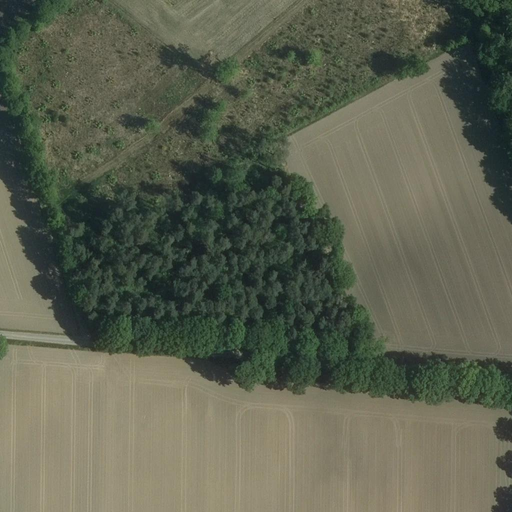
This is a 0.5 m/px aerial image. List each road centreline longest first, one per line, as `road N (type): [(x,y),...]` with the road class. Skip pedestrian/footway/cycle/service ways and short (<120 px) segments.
road 1 (unclassified): [(511,378),(0,335)]
road 2 (track): [(307,0),(171,125),(46,215)]
road 3 (track): [(0,74),(87,342)]
